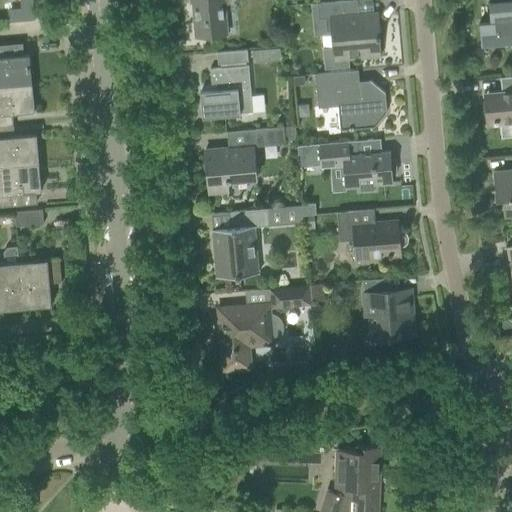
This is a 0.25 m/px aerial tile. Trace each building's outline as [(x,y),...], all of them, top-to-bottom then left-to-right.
[(31,0),(21,0),(22,12),(33,11),(31,0)] [(190,0),(194,37),(217,35),(216,21),(226,20),(224,4),(232,3),(234,0),(190,0)] [(356,0),(319,3),(308,4),(310,36),(331,34),(332,48),(319,49),(321,70),(347,68),(346,59),(379,56),(378,39),(379,39),(377,13),(357,15),(356,0)] [(494,22),(478,24),(480,47),(500,46),(511,44),(511,0),(491,0),(492,3),(488,3),(489,21),(494,20),(494,22)] [(270,61),(269,48),(251,50),(252,62),(270,61)] [(246,50),(236,51),(216,53),(217,64),(220,64),(220,68),(209,69),(210,84),(216,84),(216,91),(199,92),(201,118),(239,115),(239,113),(252,112),(246,50)] [(0,86),(30,84),(28,55),(0,57),(0,86)] [(337,72),(319,74),(314,74),(317,108),(337,106),(339,130),(352,129),(373,127),(386,112),(384,93),(369,81),(358,81),(357,70),(337,72)] [(295,84),(306,84),(306,75),(295,76),(295,84)] [(511,76),(500,78),(501,94),(497,95),(497,98),(485,100),(487,120),(489,119),(490,124),(499,123),(500,138),(511,137),(511,76)] [(30,84),(0,86),(0,126),(14,125),(13,114),(33,112),(30,84)] [(14,137),(14,125),(0,126),(0,166),(37,163),(35,135),(14,137)] [(256,147),(284,144),(283,127),(255,130),(256,147)] [(347,141),(296,146),(298,167),(319,166),(319,169),(342,167),(344,187),(358,186),(359,192),(373,191),(373,185),(392,183),(391,174),(395,174),(394,160),(390,160),(389,152),(348,155),(347,141)] [(252,146),(224,148),(204,150),(208,194),(227,192),(226,182),(255,179),(252,146)] [(0,207),(8,207),(7,195),(40,192),(37,163),(0,166),(0,207)] [(511,170),(492,172),(494,194),(501,194),(503,217),(511,216),(511,170)] [(311,204),(301,204),(301,206),(302,214),(312,214),(311,204)] [(266,209),(250,210),(230,212),(231,228),(211,230),(215,277),(258,274),(253,227),(267,226),(266,209)] [(41,210),(21,212),(13,213),(14,227),(42,225),(41,210)] [(395,222),(375,224),(348,226),(347,212),(336,213),(338,241),(354,240),(356,260),(398,256),(397,247),(402,246),(406,243),(407,238),(405,233),(401,231),(396,231),(395,222)] [(313,216),(304,217),(305,226),(314,225),(313,216)] [(3,252),(4,264),(0,264),(0,310),(22,309),(17,256),(16,247),(6,248),(3,252)] [(24,255),(17,256),(22,309),(50,306),(48,284),(60,283),(58,259),(24,262),(24,255)] [(397,290),(376,291),(375,279),(363,280),(364,293),(363,293),(365,316),(377,315),(379,339),(413,336),(410,299),(397,300),(396,291),(397,291),(397,290)] [(323,284),(308,285),(310,302),(324,300),(323,284)] [(310,302),(308,285),(269,289),(270,309),(310,305),(310,302)] [(267,314),(266,305),(226,309),(227,323),(220,324),(224,369),(247,367),(245,345),(255,344),(254,338),(268,337),(268,342),(269,342),(274,341),(278,338),(281,334),(282,329),(282,325),(280,320),(276,317),(272,315),(267,314)] [(326,491),(319,511),(376,511),(379,447),(356,446),(356,451),(336,450),(334,493),(326,491)] [(0,511),(16,511),(14,501),(0,503),(0,511)]
